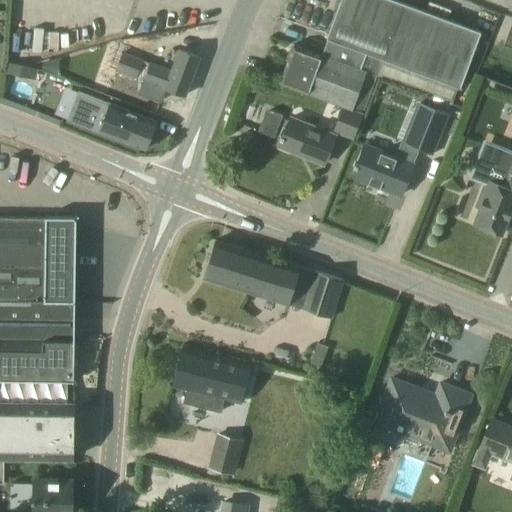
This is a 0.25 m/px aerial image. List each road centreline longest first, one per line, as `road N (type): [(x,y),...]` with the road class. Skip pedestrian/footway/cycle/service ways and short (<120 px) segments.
road 1 (tertiary): [(511,322),(241,216)]
road 2 (unclassified): [(107,511),(119,355),(150,257)]
road 3 (unclassified): [(203,119),(250,0)]
road 4 (tertiary): [(117,166),(0,120)]
